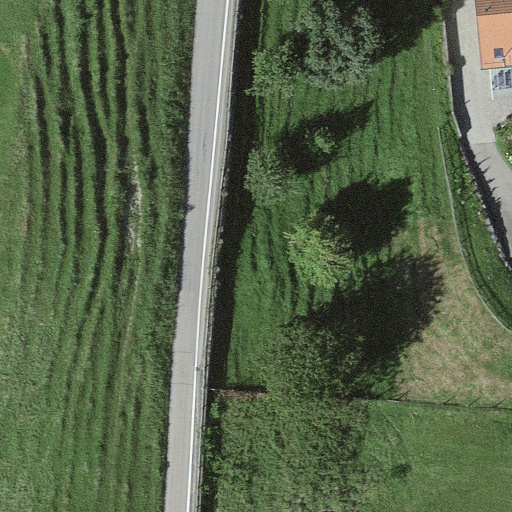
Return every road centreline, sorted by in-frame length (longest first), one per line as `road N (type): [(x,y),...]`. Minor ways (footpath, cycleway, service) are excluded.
road 1 (unclassified): [(213,0),(174,511)]
road 2 (track): [(453,0),(488,169),(511,232)]
